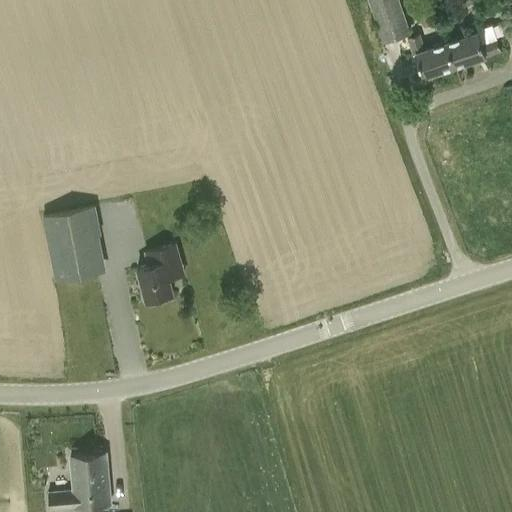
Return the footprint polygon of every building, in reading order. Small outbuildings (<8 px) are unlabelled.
[(396,0),(369,0),(383,42),(408,34),(396,0)] [(476,31),(445,41),(454,68),(485,57),(485,56),(501,51),(497,39),(481,44),(477,31),(476,31)] [(419,33),(408,37),(412,51),(414,51),(423,78),(454,68),(445,41),(424,48),(419,33)] [(42,215),(55,280),(107,270),(99,235),(102,234),(95,204),(42,215)] [(143,250),(147,264),(137,266),(146,299),(148,298),(149,304),(165,300),(163,294),(173,292),(169,278),(186,274),(176,241),(143,250)] [(70,454),(72,486),(47,489),(49,508),(110,503),(105,452),(70,454)]
